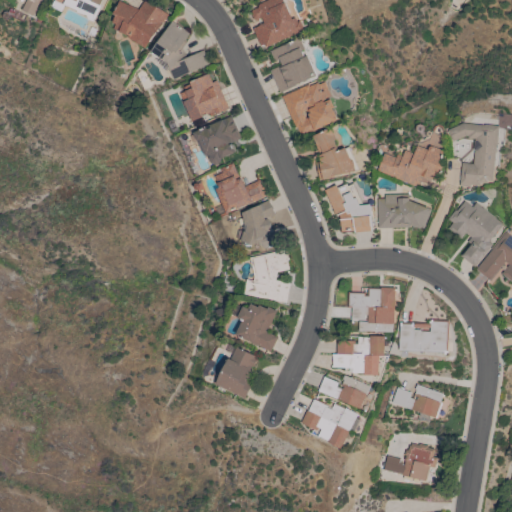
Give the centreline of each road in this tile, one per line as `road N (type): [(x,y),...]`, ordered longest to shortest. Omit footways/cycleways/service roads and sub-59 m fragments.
road 1 (residential): [(268,415),(308,333),(317,263),(305,215),(218,23),(198,0)]
road 2 (residential): [(317,263),(419,264),(455,290),(479,325),(485,373),(463,511)]
